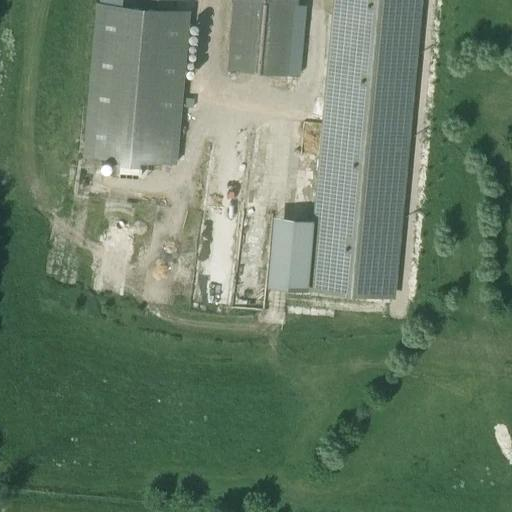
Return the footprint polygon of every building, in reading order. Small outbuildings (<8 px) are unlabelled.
[(120,9),(120,0),(97,0),(97,6),(120,9)] [(284,112),(293,0),(230,0),(222,106),(284,112)] [(335,0),(310,289),(390,296),(416,0),(335,0)] [(176,164),(190,15),(120,9),(97,6),(83,156),(176,164)] [(114,253),(114,242),(98,242),(97,253),(114,253)] [(119,284),(120,259),(90,258),(89,282),(119,284)]
